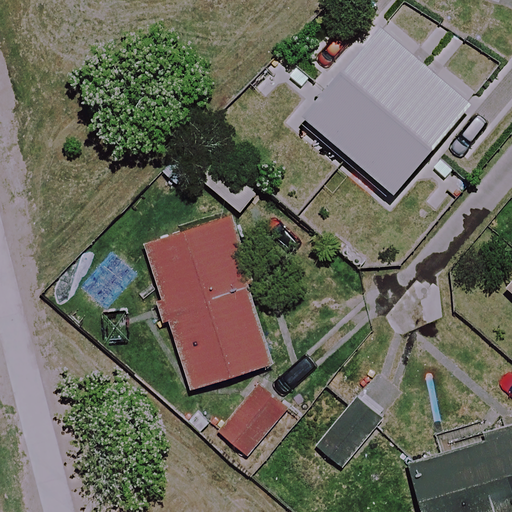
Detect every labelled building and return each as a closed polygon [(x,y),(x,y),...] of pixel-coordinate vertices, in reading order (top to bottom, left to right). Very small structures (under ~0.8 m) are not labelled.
[(480,144),(439,106),(446,99),(389,46),(370,66),(332,107),(429,199),(480,144)] [(271,366),(231,219),(147,242),(187,389),(271,366)] [(288,410),(250,381),(220,422),(258,450),(288,410)] [(382,419),(350,394),(310,444),(342,470),(382,419)] [(511,511),(511,433),(404,467),(418,511),(511,511)]
